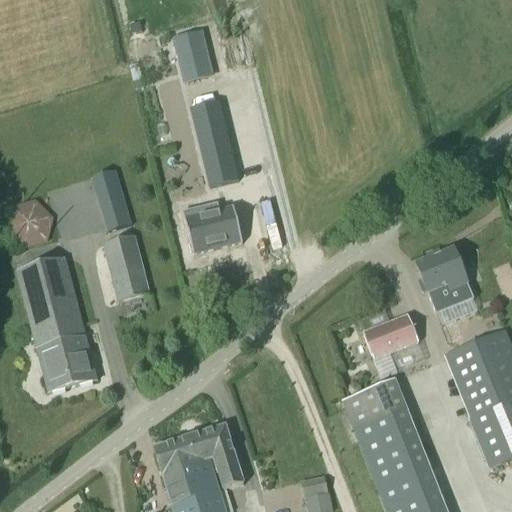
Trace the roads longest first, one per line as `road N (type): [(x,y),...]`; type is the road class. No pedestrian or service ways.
road 1 (residential): [(511,129),(24,511)]
road 2 (track): [(493,511),(384,229)]
